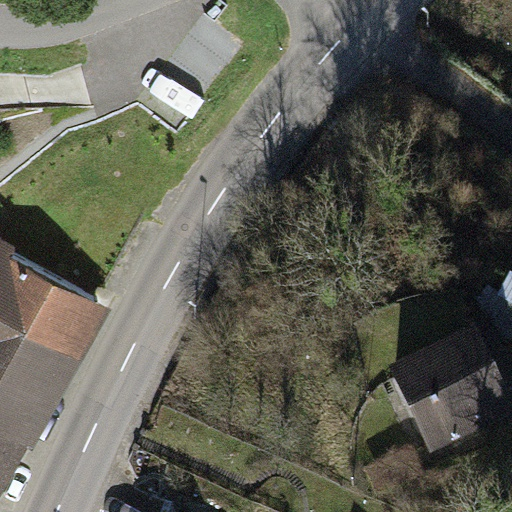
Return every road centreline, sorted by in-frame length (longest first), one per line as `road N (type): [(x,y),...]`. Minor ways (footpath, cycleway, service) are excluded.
road 1 (tertiary): [(54,511),(182,249),(280,99),(363,15)]
road 2 (residential): [(363,15),(405,62),(511,143)]
road 3 (residential): [(0,27),(27,27),(117,0)]
